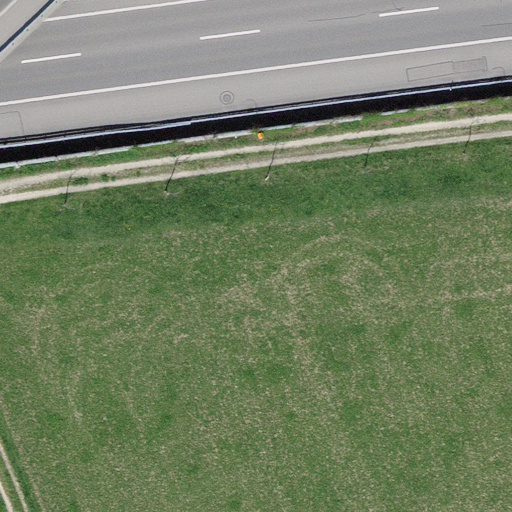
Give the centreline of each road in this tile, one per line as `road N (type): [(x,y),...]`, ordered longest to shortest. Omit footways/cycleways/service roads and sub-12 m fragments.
road 1 (track): [(0,193),(511,124)]
road 2 (motorway): [(0,65),(499,0)]
